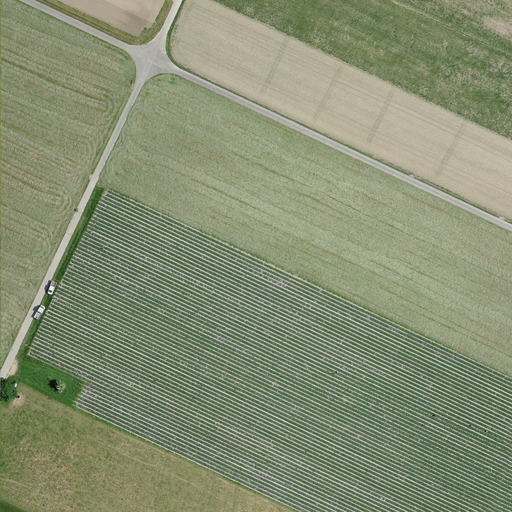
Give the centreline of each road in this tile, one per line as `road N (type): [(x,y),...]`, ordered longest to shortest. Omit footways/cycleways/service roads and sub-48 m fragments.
road 1 (track): [(150,58),(511,228)]
road 2 (track): [(150,58),(0,379)]
road 3 (track): [(28,0),(150,58)]
